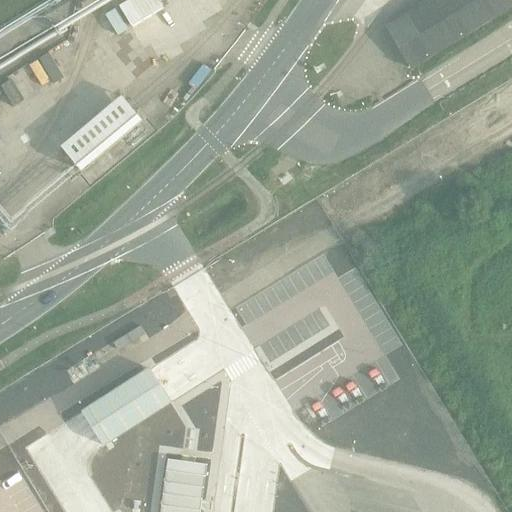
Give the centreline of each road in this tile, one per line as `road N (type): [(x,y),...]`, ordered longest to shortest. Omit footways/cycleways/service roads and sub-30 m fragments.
road 1 (unclassified): [(0,324),(181,170),(257,84)]
road 2 (unclassified): [(257,84),(323,134),(346,135),(511,46)]
